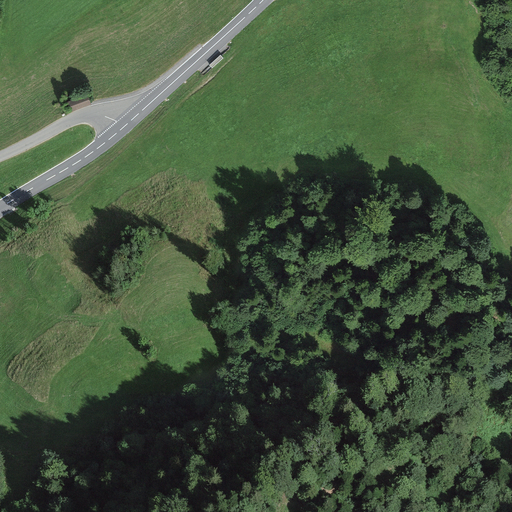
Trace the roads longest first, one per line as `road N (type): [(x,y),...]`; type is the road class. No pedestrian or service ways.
road 1 (tertiary): [(126,124),(263,0)]
road 2 (tertiary): [(0,208),(126,124)]
road 3 (tertiary): [(126,124),(78,117),(0,156)]
